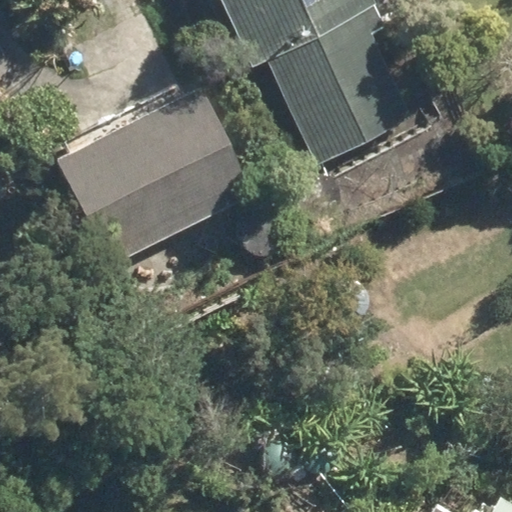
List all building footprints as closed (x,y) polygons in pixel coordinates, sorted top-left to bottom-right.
[(369,33),(384,26),(370,0),(218,0),(248,60),(260,54),(313,160),(408,113),(369,33)] [(79,207),(60,217),(72,243),(90,235),(104,265),(250,193),(194,80),(51,150),(79,207)] [(0,115),(0,136),(10,130),(0,115)] [(154,286),(127,299),(141,329),(168,316),(154,286)] [(511,511),(511,499),(495,489),(481,511),(511,511)]
